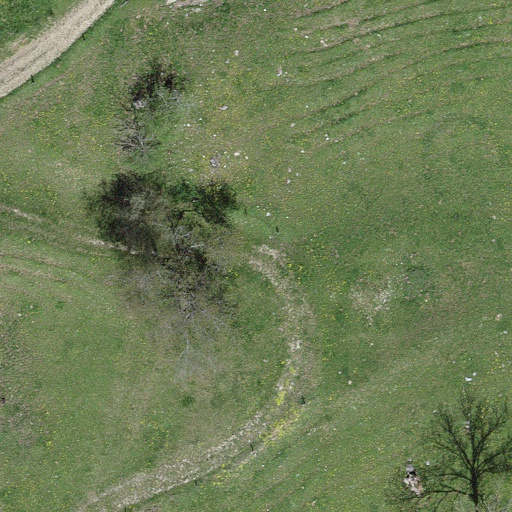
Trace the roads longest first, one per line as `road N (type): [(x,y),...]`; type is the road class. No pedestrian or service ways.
road 1 (track): [(79,511),(262,424),(299,355),(261,286),(0,208)]
road 2 (track): [(0,90),(123,0)]
